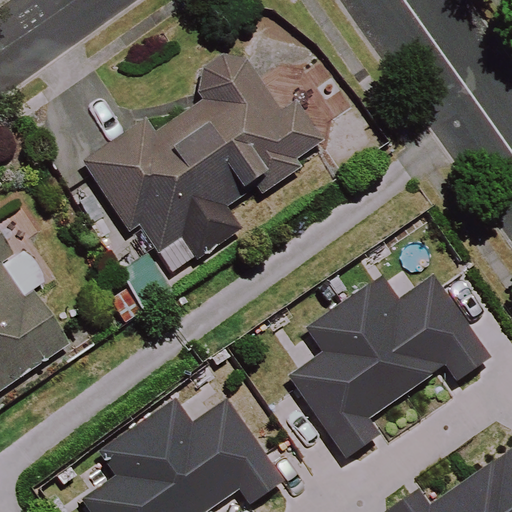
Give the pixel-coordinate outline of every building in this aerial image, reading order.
[(126,229),(136,223),(171,277),(237,234),(218,205),(249,185),(255,194),(320,152),(287,102),(271,113),(230,50),(178,84),(193,107),(149,135),(116,84),(57,123),(126,229)] [(44,286),(0,220),(0,391),(61,350),(26,298),(44,286)] [(483,307),(427,234),(404,252),(381,223),(297,287),(326,294),(276,332),(340,415),(483,307)] [(142,511),(302,421),(218,340),(200,369),(178,339),(99,400),(126,419),(64,454),(96,511),(142,511)] [(505,511),(511,507),(511,387),(446,434),(430,412),(369,456),(408,511),(452,511),(477,495),(488,511),(505,511)]
